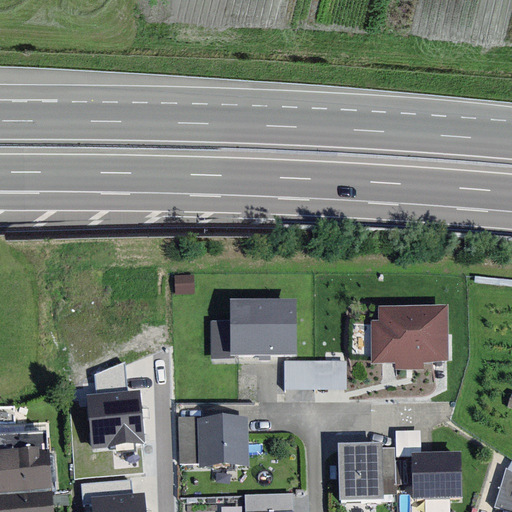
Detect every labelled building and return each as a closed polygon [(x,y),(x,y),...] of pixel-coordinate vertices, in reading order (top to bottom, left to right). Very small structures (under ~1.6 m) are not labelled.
[(302,305),(234,305),(234,323),(216,323),(216,362),(302,361),(302,305)] [(453,308),(384,309),(384,322),(376,323),(376,366),(400,366),(400,371),(429,371),(429,366),(453,365),(453,308)] [(352,363),(289,363),(289,393),(352,393),(352,363)] [(203,465),(202,421),(207,421),(207,418),(183,419),(185,466),(203,465)] [(207,421),(202,421),(203,465),(203,470),(254,469),(253,419),(207,421)] [(416,457),(427,457),(426,432),(400,433),(401,458),(416,457)] [(342,448),(344,505),(388,503),(387,481),(386,450),(386,447),(342,448)] [(399,449),(386,450),(387,481),(400,481),(399,449)] [(55,511),(51,456),(0,460),(0,511),(55,511)] [(427,457),(416,457),(417,504),(467,502),(466,456),(427,457)]
